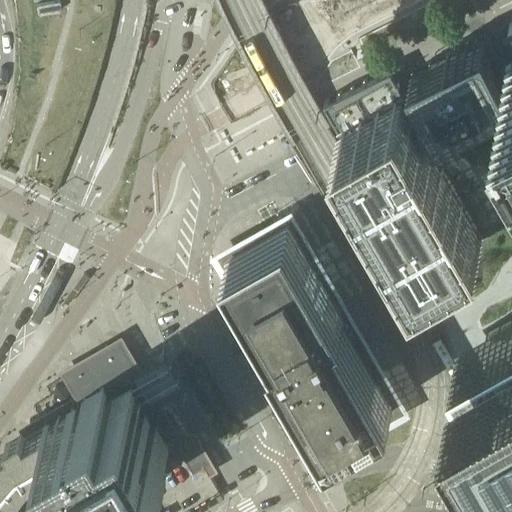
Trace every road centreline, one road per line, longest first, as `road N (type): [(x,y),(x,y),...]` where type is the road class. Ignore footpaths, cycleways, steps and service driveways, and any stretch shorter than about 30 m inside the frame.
road 1 (unclassified): [(187,296),(300,492),(247,511)]
road 2 (unclassified): [(67,200),(110,168),(156,20),(175,0)]
road 3 (secondary): [(67,200),(126,37),(130,0)]
road 4 (unclassified): [(186,0),(172,97),(206,203)]
road 5 (secondary): [(0,317),(25,289),(67,200)]
